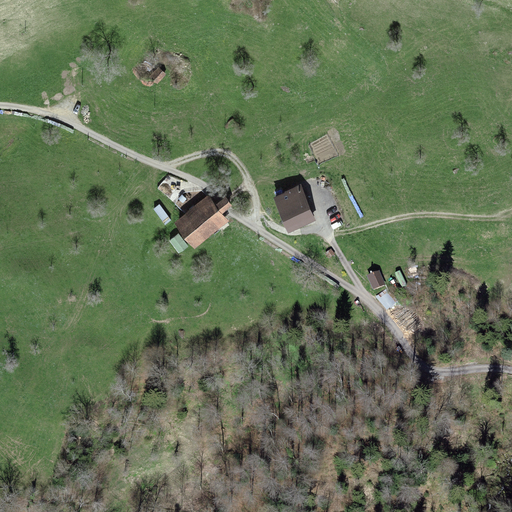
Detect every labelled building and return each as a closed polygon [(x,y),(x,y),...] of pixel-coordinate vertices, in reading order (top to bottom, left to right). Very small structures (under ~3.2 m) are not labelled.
[(156,80),(165,71),(160,65),(151,73),(156,80)] [(301,185),(278,194),(290,225),(313,216),(301,185)] [(207,193),(173,216),(192,244),(228,219),(221,209),(230,203),(223,194),(213,201),(207,193)] [(172,236),(181,248),(188,242),(179,231),(172,236)] [(383,287),(377,274),(369,278),(374,290),(383,287)] [(376,298),(387,311),(398,301),(387,288),(376,298)]
